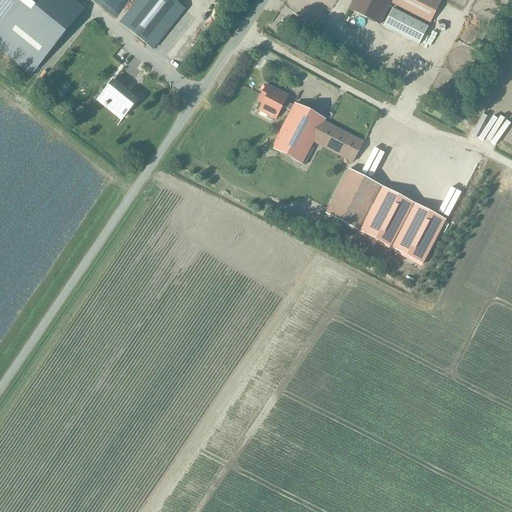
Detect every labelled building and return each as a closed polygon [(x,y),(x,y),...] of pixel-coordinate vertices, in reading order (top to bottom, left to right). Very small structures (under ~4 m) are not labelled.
[(0,0),(0,49),(32,75),(82,12),(66,0),(0,0)] [(171,0),(148,0),(126,28),(153,49),(184,10),(171,0)] [(379,25),(391,3),(392,0),(353,0),(349,10),(379,25)] [(441,2),(436,0),(392,0),(391,3),(430,23),(441,2)] [(392,9),(383,27),(419,45),(428,27),(392,9)] [(195,39),(201,29),(195,26),(189,35),(195,39)] [(137,101),(113,81),(112,81),(104,91),(109,95),(103,103),(104,104),(104,105),(106,107),(107,106),(120,117),(126,109),(128,111),(117,126),(118,126),(137,101)] [(282,107),(285,102),(287,96),(267,85),(258,102),(263,104),(259,111),(275,120),(279,113),(282,107)] [(291,112),(271,149),(302,165),(313,142),(352,163),(363,142),(324,122),(325,120),(294,104),(293,106),(285,102),(282,107),(291,112)] [(349,169),(327,211),(325,214),(358,231),(381,186),(349,169)] [(433,271),(472,291),(511,213),(511,198),(479,182),(433,271)] [(383,187),(359,232),(423,264),(446,220),(383,187)]
